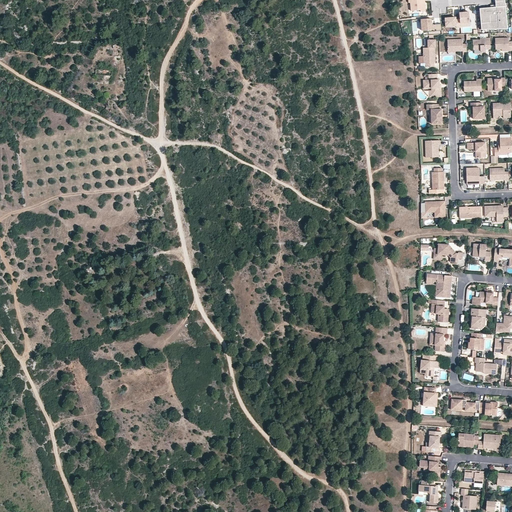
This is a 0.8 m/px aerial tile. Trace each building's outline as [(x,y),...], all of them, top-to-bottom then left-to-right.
[(408,0),(409,3),(410,3),(411,11),(420,10),(421,12),(426,11),(424,0),(408,0)] [(508,29),(505,0),(495,0),(496,6),(496,8),(491,9),(480,10),(482,31),(508,29)] [(469,12),(459,13),(460,19),(460,23),(470,22),(469,12)] [(460,23),(460,19),(456,20),(454,20),(454,17),(445,18),(446,27),(456,26),(457,28),(461,27),(460,23)] [(437,31),(442,30),(441,24),(432,25),(431,18),(421,19),(422,31),(437,29),(437,31)] [(478,49),(480,49),(480,50),(481,51),(482,52),(483,52),(485,51),(485,50),(486,49),(491,49),(490,38),(480,38),(480,40),(473,40),(473,50),(478,50),(478,49)] [(502,49),(509,49),(509,51),(511,50),(511,41),(509,42),(508,38),(495,38),(495,49),(502,49)] [(467,44),(463,44),(462,39),(447,40),(448,52),(455,51),(462,51),(462,52),(467,52),(467,44)] [(435,40),(428,40),(428,48),(423,48),(423,56),(419,56),(419,63),(426,63),(426,67),(434,67),(434,63),(435,63),(435,47),(435,40)] [(437,74),(425,74),(426,77),(426,80),(423,80),(424,88),(431,88),(431,91),(429,91),(429,97),(441,97),(441,88),(440,88),(439,85),(439,79),(437,80),(437,74)] [(495,78),(487,78),(488,91),(502,90),(501,86),(505,86),(505,77),(501,78),(501,79),(495,79),(495,78)] [(482,91),(481,79),(476,79),(476,81),(464,81),(464,92),(482,91)] [(482,106),(482,102),(470,103),(471,107),(473,107),(473,114),(473,119),(485,118),(484,106),(482,106)] [(498,113),(503,113),(503,115),(503,118),(511,117),(510,102),(493,103),(493,118),(498,118),(498,116),(498,113)] [(439,109),(439,104),(431,104),(431,110),(431,124),(442,124),(442,117),(441,117),(441,115),(442,115),(442,109),(439,109)] [(500,138),(500,144),(500,148),(498,148),(494,148),(495,156),(491,156),(491,163),(498,163),(497,156),(499,156),(499,155),(508,154),(508,152),(511,152),(511,137),(500,138)] [(425,141),(426,158),(439,157),(438,150),(436,147),(436,145),(438,145),(440,145),(440,140),(425,141)] [(467,149),(473,149),(475,149),(476,151),(476,157),(486,157),(485,142),(467,143),(467,149)] [(480,176),(479,167),(470,168),(470,170),(466,170),(466,180),(480,180),(480,184),(485,183),(485,176),(480,176)] [(442,172),(442,168),(434,168),(434,172),(432,172),(432,190),(429,190),(429,193),(444,193),(444,189),(442,189),(442,182),(444,182),(444,172),(442,172)] [(504,180),(504,181),(509,181),(508,171),(504,171),(504,168),(489,168),(490,178),(495,178),(495,180),(504,180)] [(421,218),(427,218),(427,212),(435,212),(437,214),(441,214),(441,216),(445,216),(445,209),(443,209),(443,201),(425,202),(425,203),(421,203),(421,218)] [(482,221),(481,206),(459,207),(459,218),(477,217),(477,221),(482,221)] [(485,217),(497,216),(497,222),(504,222),(503,217),(508,217),(508,207),(503,207),(499,208),(499,206),(485,206),(485,217)] [(442,256),(442,254),(449,255),(452,258),(450,259),(450,262),(458,263),(459,259),(459,254),(457,253),(450,246),(439,245),(438,250),(435,249),(433,260),(439,261),(439,256),(442,256)] [(473,257),(479,257),(479,254),(485,255),(485,257),(484,261),(490,261),(490,252),(486,251),(486,245),(480,245),(480,247),(473,247),(473,257)] [(502,255),(502,258),(510,258),(509,260),(509,268),(511,268),(511,249),(495,248),(494,261),(499,261),(499,260),(499,255),(502,255)] [(449,293),(449,289),(452,290),(452,281),(448,281),(449,274),(428,272),(427,280),(434,281),(438,281),(437,295),(451,297),(452,293),(449,293)] [(495,293),(487,292),(481,292),(480,299),(474,298),(473,305),(481,306),(482,303),(493,304),(493,305),(498,306),(499,298),(494,298),(495,293)] [(445,306),(445,300),(433,299),(432,312),(439,313),(441,313),(441,321),(449,322),(450,312),(448,311),(448,308),(445,308),(446,306),(445,306)] [(471,316),(472,316),(472,321),(473,321),(473,324),(472,323),(472,328),(476,329),(476,325),(481,325),(484,323),(485,318),(486,317),(486,309),(472,308),(471,316)] [(511,316),(505,316),(504,324),(497,323),(496,331),(511,332),(511,328),(511,316)] [(431,339),(435,339),(435,345),(437,345),(436,351),(446,351),(446,344),(445,344),(445,338),(444,338),(444,334),(446,334),(448,334),(448,328),(437,327),(436,333),(432,333),(431,339)] [(471,337),(470,342),(469,342),(468,348),(478,349),(478,343),(478,338),(481,339),(482,339),(482,334),(472,333),(471,337)] [(511,339),(511,340),(510,343),(504,343),(498,342),(498,351),(502,352),(509,352),(509,351),(510,348),(511,347),(511,339)] [(438,361),(438,356),(424,355),(424,360),(422,360),(421,373),(426,374),(426,376),(434,377),(435,370),(434,370),(434,368),(439,368),(439,362),(438,361)] [(491,364),(484,363),(484,358),(475,357),(475,362),(476,362),(475,371),(481,372),(483,372),(483,370),(485,370),(485,374),(496,374),(497,364),(491,364)] [(425,403),(435,404),(436,394),(437,389),(426,388),(425,393),(425,403)] [(467,402),(467,399),(452,398),(451,409),(462,410),(462,405),(466,406),(470,407),(470,411),(476,411),(476,409),(480,410),(480,402),(480,400),(477,400),(476,403),(467,402)] [(494,402),(494,403),(487,403),(480,402),(480,410),(479,412),(486,413),(486,414),(495,415),(500,416),(501,408),(501,402),(494,402)] [(429,436),(430,436),(429,447),(426,447),(426,451),(439,453),(439,447),(438,447),(439,437),(440,437),(441,432),(430,431),(429,436)] [(463,446),(464,444),(466,444),(467,446),(473,447),(475,445),(479,445),(479,441),(480,437),(476,436),(474,434),(460,432),(459,446),(463,446)] [(495,448),(496,445),(500,445),(501,436),(485,434),(485,441),(479,441),(479,445),(478,448),(484,448),(484,447),(495,448)] [(440,467),(436,466),(437,462),(441,463),(441,457),(428,456),(428,461),(420,460),(419,467),(422,468),(423,467),(429,468),(429,470),(432,471),(431,476),(439,476),(440,467)] [(473,470),(472,471),(466,470),(464,481),(475,482),(484,483),(485,471),(481,470),(480,472),(477,472),(477,470),(473,470)] [(498,475),(497,485),(511,486),(511,473),(505,473),(505,475),(498,475)] [(435,481),(423,479),(422,484),(420,484),(420,487),(426,488),(426,490),(431,491),(431,502),(439,502),(439,495),(438,494),(438,489),(436,489),(436,485),(434,485),(435,481)] [(470,495),(471,489),(462,488),(461,494),(464,495),(462,508),(478,509),(480,496),(470,495)] [(488,498),(486,511),(495,511),(497,502),(491,501),(492,498),(488,498)]
